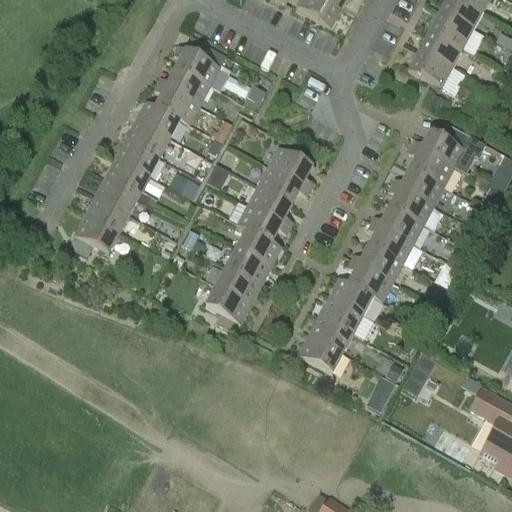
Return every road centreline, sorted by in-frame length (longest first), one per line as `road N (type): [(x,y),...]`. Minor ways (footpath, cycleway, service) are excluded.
road 1 (residential): [(45,227),(180,0)]
road 2 (residential): [(301,258),(358,151),(341,80)]
road 3 (residential): [(341,80),(194,0)]
